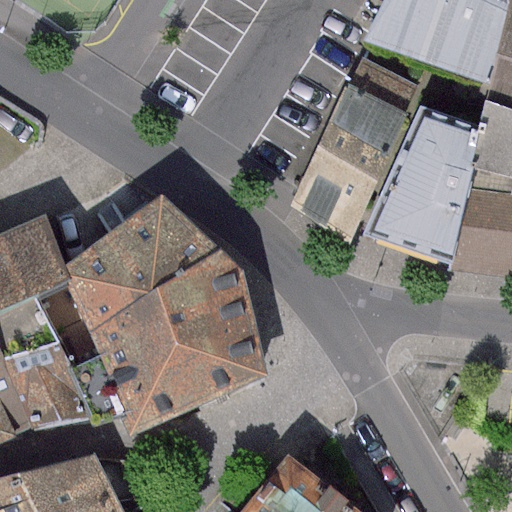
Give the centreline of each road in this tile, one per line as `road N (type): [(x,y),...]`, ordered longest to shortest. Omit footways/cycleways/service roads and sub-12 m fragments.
road 1 (tertiary): [(79,114),(237,218),(322,304)]
road 2 (residential): [(368,387),(222,511)]
road 3 (tertiary): [(322,304),(511,323)]
road 4 (residential): [(368,387),(443,511)]
road 5 (residential): [(79,114),(153,0)]
